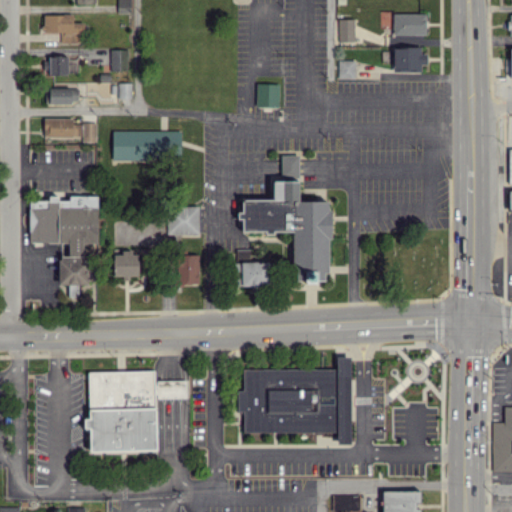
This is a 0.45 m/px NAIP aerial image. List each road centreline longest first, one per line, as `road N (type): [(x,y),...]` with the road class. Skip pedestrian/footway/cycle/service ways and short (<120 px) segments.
road 1 (residential): [(12,0),(14,337)]
road 2 (primary): [(0,337),(313,327)]
road 3 (secondary): [(469,321),(468,484)]
road 4 (secondary): [(472,170),(469,321)]
